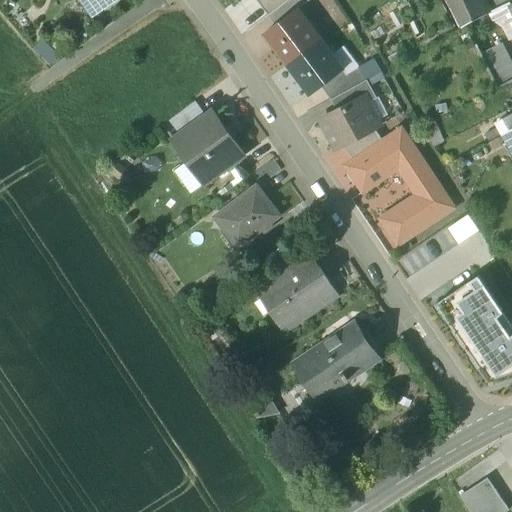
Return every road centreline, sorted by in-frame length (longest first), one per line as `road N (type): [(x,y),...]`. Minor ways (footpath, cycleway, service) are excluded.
road 1 (residential): [(196,0),(492,432)]
road 2 (track): [(156,0),(0,107)]
road 3 (secondary): [(492,432),(359,511)]
